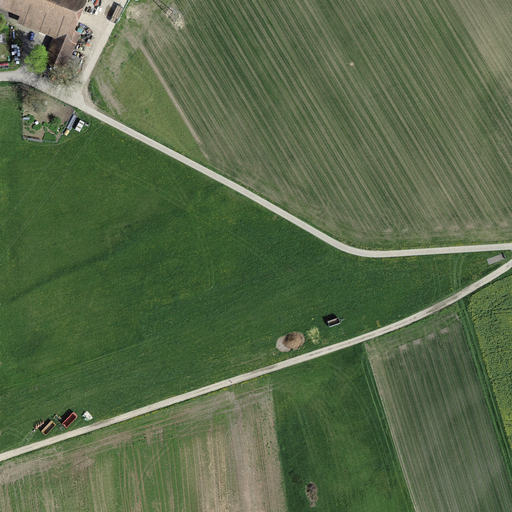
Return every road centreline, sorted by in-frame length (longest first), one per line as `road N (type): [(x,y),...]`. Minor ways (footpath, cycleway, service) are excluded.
road 1 (track): [(0,459),(384,331),(511,264)]
road 2 (track): [(72,101),(354,253),(511,247)]
